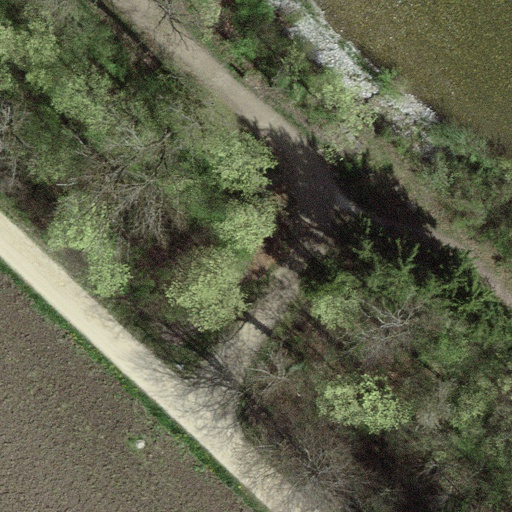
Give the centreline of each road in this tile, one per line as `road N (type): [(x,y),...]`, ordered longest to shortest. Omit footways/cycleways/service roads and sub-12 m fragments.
road 1 (track): [(0,226),(303,511)]
road 2 (track): [(129,0),(322,186)]
road 3 (track): [(322,186),(199,413)]
